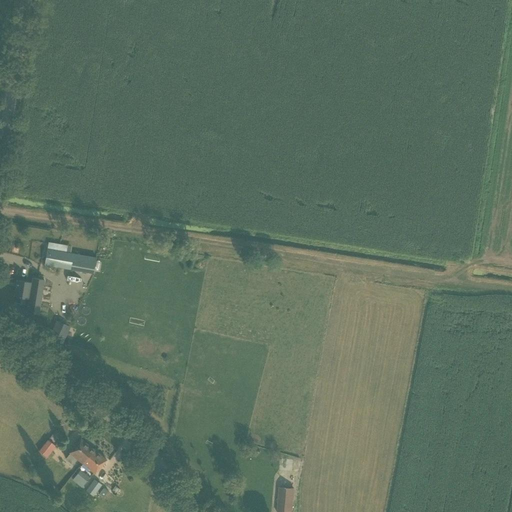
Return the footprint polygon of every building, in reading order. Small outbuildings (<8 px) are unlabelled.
[(44,265),(94,274),(97,258),(47,249),(44,265)] [(15,297),(35,300),(35,299),(37,289),(45,291),(45,285),(17,281),(15,297)] [(51,332),(65,338),(70,327),(56,321),(51,332)] [(69,453),(82,464),(93,450),(80,439),(69,453)] [(47,443),(41,453),(47,457),(53,446),(47,443)] [(82,464),(95,474),(106,460),(93,450),(82,464)] [(73,480),(81,487),(89,478),(80,471),(73,480)] [(88,488),(95,493),(100,485),(93,481),(88,488)] [(277,511),(292,511),(295,489),(280,487),(277,511)] [(103,488),(99,494),(104,498),(108,491),(103,488)]
